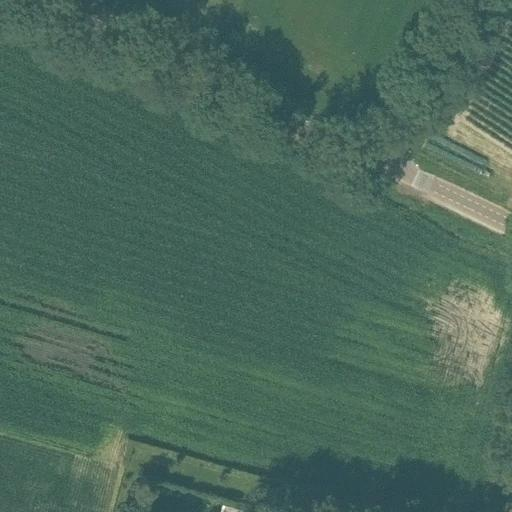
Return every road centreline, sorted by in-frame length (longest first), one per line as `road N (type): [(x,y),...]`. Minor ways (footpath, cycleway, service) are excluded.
road 1 (unclassified): [(394,158),(61,0)]
road 2 (unclassified): [(394,158),(474,0)]
road 3 (unclassified): [(511,215),(394,158)]
